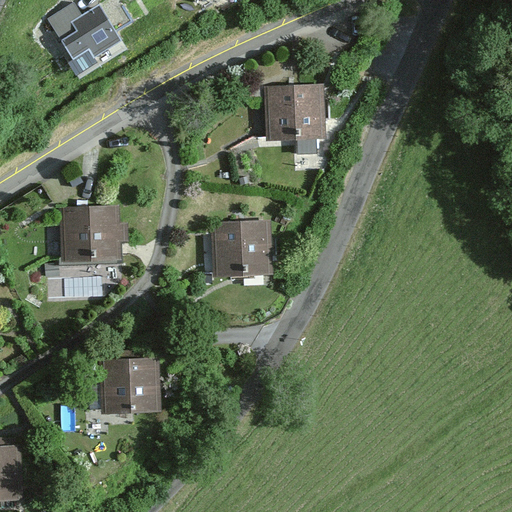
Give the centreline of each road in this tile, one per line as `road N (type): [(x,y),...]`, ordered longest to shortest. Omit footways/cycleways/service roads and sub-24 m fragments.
road 1 (unclassified): [(145,511),(246,406),(308,311),(442,0)]
road 2 (residential): [(369,0),(104,119),(0,188)]
